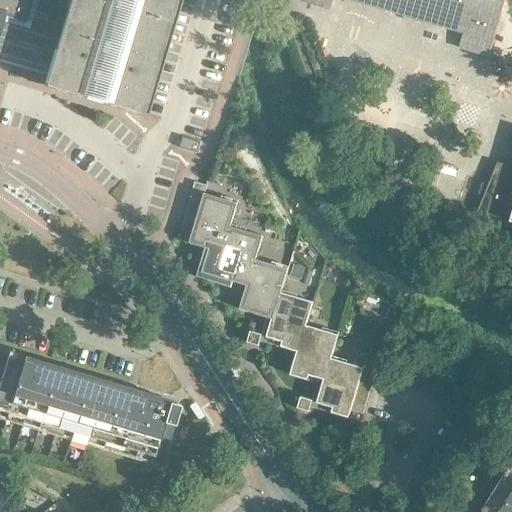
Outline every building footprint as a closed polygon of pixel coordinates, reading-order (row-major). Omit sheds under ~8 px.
[(25,22),(31,1),(27,0),(0,0),(0,14),(3,16),(25,22)] [(81,0),(54,91),(138,115),(172,0),(81,0)] [(511,0),(299,0),(299,1),(329,11),(332,0),(346,0),(462,35),(457,49),(487,58),(488,57),(505,0),(508,0),(511,1),(511,0)] [(183,137),(180,148),(197,153),(201,142),(183,137)] [(495,164),(472,221),(506,235),(509,224),(511,224),(511,144),(505,167),(495,164)] [(456,178),(459,168),(435,161),(432,171),(456,178)] [(194,182),(179,232),(192,236),(190,242),(205,247),(197,277),(211,282),(232,288),(234,281),(213,275),(227,230),(234,207),(218,202),(220,198),(205,194),(207,186),(206,185),(194,182)] [(242,235),(227,230),(213,275),(234,281),(246,285),(254,259),(261,235),(243,230),(242,235)] [(254,259),(246,285),(239,308),(256,313),(258,309),(273,313),(278,296),(285,273),(269,268),(270,264),(254,259)] [(301,280),(305,268),(294,264),(290,276),(301,280)] [(278,296),(273,313),(266,336),(282,341),(281,346),(297,351),(305,325),(312,301),(294,296),(293,301),(278,296)] [(390,306),(388,313),(391,320),(395,321),(398,322),(402,310),(398,309),(390,306)] [(321,330),(305,325),(297,351),(290,374),(308,379),(309,374),(324,379),(329,362),(336,339),(320,334),(321,330)] [(261,334),(249,330),(246,342),(258,345),(261,334)] [(375,345),(372,357),(385,360),(388,348),(375,345)] [(144,396),(0,353),(0,416),(152,461),(156,444),(165,447),(178,404),(145,394),(144,396)] [(324,379),(317,402),(333,407),(332,412),(349,417),(351,409),(363,413),(366,403),(369,393),(372,383),(375,373),(378,363),(365,359),(363,367),(346,362),(344,367),(329,362),(324,379)] [(511,511),(511,473),(508,471),(493,496),(482,511),(511,511)] [(457,501),(466,488),(450,478),(442,492),(457,501)]
